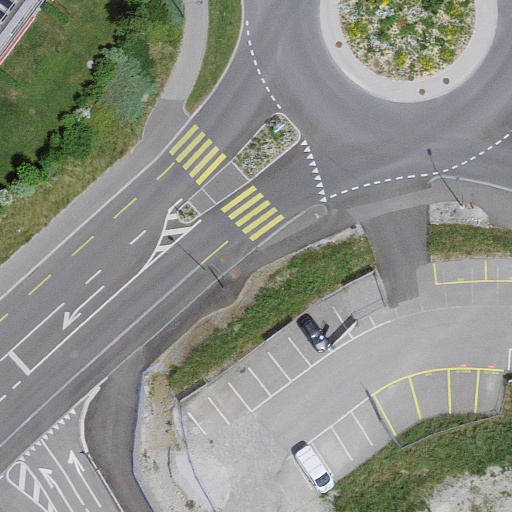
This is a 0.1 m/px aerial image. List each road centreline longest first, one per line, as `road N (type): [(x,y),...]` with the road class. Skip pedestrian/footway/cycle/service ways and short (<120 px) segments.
road 1 (tertiary): [(283,50),(61,346)]
road 2 (tertiary): [(61,346),(281,193),(351,125)]
